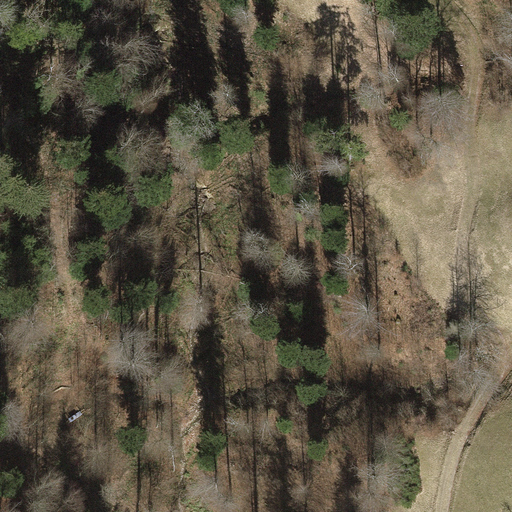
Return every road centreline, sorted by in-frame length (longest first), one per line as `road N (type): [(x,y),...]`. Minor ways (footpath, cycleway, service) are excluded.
road 1 (track): [(443,0),(478,50),(461,270),(469,300),(500,344),(501,365)]
road 2 (track): [(501,365),(457,447),(443,511)]
